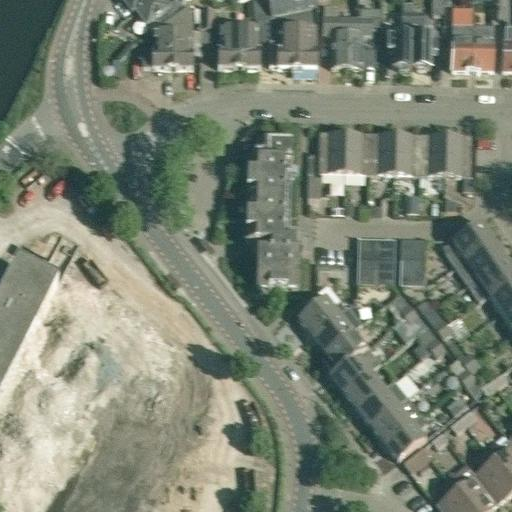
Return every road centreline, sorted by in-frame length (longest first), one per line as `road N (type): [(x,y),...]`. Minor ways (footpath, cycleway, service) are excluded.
road 1 (tertiary): [(301,494),(301,436),(287,395),(109,175)]
road 2 (unclassified): [(500,113),(238,104)]
road 3 (residential): [(314,228),(446,231),(499,215)]
road 4 (unclassified): [(238,104),(188,118),(109,175)]
road 5 (residential): [(202,229),(238,104)]
